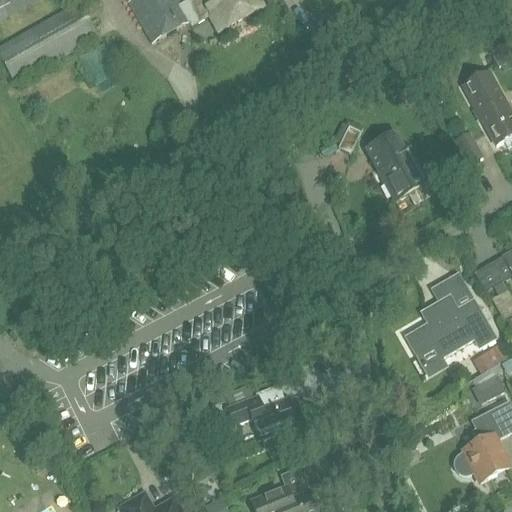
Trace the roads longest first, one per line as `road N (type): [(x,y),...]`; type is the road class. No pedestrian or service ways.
road 1 (tertiary): [(0,271),(289,100)]
road 2 (residential): [(344,266),(386,511)]
road 3 (tertiary): [(289,100),(467,0)]
road 4 (residential): [(344,266),(511,179)]
road 5 (residential): [(289,100),(344,266)]
